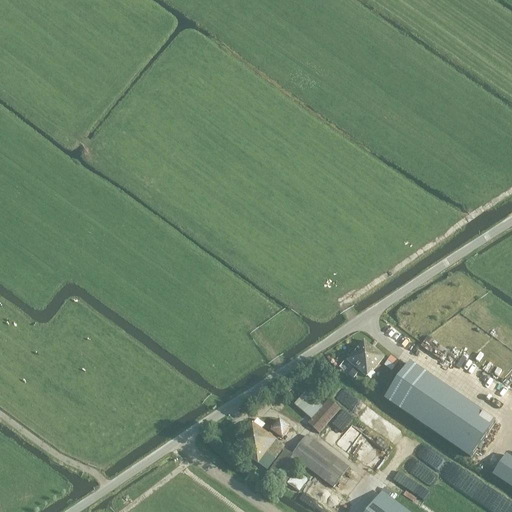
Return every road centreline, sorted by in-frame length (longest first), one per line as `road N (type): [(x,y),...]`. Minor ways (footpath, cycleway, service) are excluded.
road 1 (tertiary): [(79,511),(511,222)]
road 2 (track): [(511,194),(344,306)]
road 3 (track): [(109,491),(0,413)]
